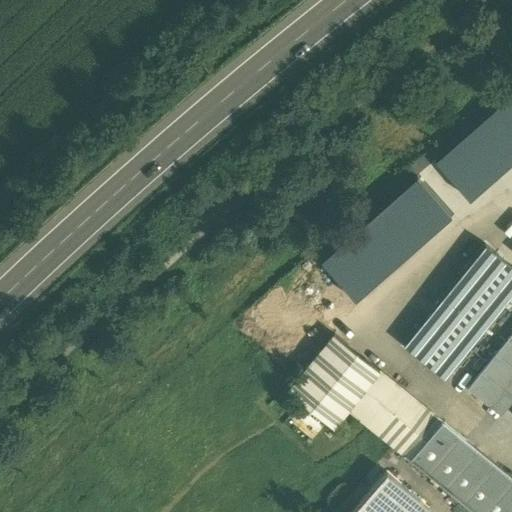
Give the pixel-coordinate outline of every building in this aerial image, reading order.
[(511,95),(437,162),(469,199),(511,160),(511,95)] [(322,262),(356,300),(452,214),(418,176),(322,262)] [(404,345),(443,377),(511,293),(511,266),(486,245),(404,345)] [(299,375),(285,392),(330,429),(344,412),(377,372),(332,335),(299,375)] [(488,362),(465,390),(489,409),(511,379),(511,344),(506,340),(488,362)] [(423,410),(377,372),(344,412),(406,462),(437,424),(437,423),(433,428),(418,416),(423,410)] [(511,511),(511,483),(437,424),(406,462),(468,511),(511,511)] [(383,475),(353,511),(425,511),(426,511),(383,475)]
